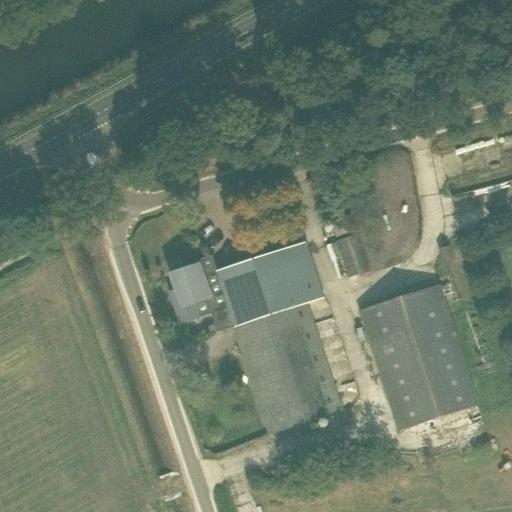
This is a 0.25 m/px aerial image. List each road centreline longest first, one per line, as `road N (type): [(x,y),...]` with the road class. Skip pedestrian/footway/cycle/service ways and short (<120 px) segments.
road 1 (unclassified): [(106,204),(164,197),(511,103)]
road 2 (unclassified): [(216,511),(106,204)]
road 3 (primary): [(66,131),(307,0)]
